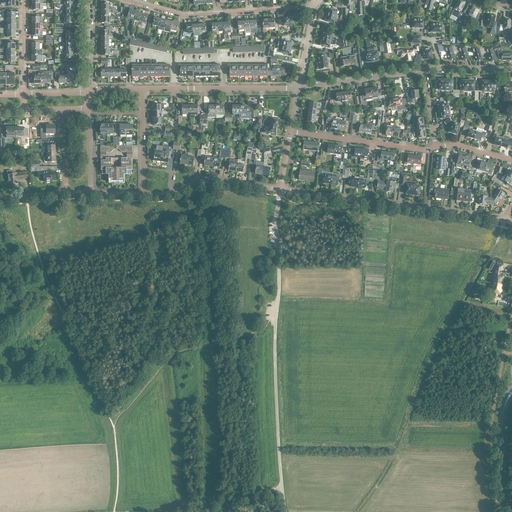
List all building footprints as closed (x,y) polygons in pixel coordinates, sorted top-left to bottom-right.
[(350,10),(353,10),(352,3),(357,2),(356,0),(345,0),(345,5),(350,5),(350,10)] [(429,0),(428,10),(433,12),(434,6),(435,1),(435,0),(438,0),(440,0),(439,0),(429,0)] [(451,15),(454,16),(458,18),(465,3),(458,0),(451,15)] [(463,14),(463,19),(468,19),(468,16),(468,15),(471,17),(471,20),(477,20),(477,18),(479,16),(477,15),(479,10),(472,7),(469,12),(465,10),(463,14)] [(342,15),(339,14),(339,16),(337,15),(337,14),(336,14),(337,10),(329,8),(329,9),(328,10),(328,11),(328,12),(328,15),(342,18),(342,15)] [(128,18),(134,19),(136,12),(136,11),(135,11),(135,10),(132,9),(132,10),(130,10),(128,10),(127,13),(129,14),(128,18)] [(6,18),(15,18),(15,12),(12,12),(12,10),(5,10),(5,12),(4,12),(4,18),(6,18)] [(142,14),(136,12),(134,19),(140,21),(142,14)] [(145,25),(148,15),(142,14),(140,21),(139,25),(141,26),(142,24),(145,25)] [(282,15),(278,15),(278,18),(283,18),(283,26),(292,26),(292,24),(293,23),(293,22),(292,21),(292,20),(292,18),(284,18),(284,15),(282,15)] [(326,21),(334,23),(335,20),(337,21),(341,22),(342,18),(328,15),(327,17),(326,18),(326,20),(326,21)] [(486,27),(490,28),(489,34),(498,35),(499,28),(496,27),(496,23),(493,23),(495,17),(494,16),(493,16),(493,15),(492,15),(491,15),(489,15),(486,27)] [(113,16),(109,16),(101,16),(101,23),(104,23),(104,26),(109,26),(109,23),(111,23),(111,19),(113,19),(113,16)] [(159,26),(161,19),(155,17),(153,24),(159,26)] [(165,28),(167,21),(161,19),(159,26),(158,29),(164,31),(165,28)] [(263,27),(260,27),(260,34),(263,34),(263,30),(266,30),(266,28),(269,28),(268,19),(262,20),(263,27)] [(275,24),(274,19),(268,19),(269,28),(275,28),(275,31),(278,31),(278,24),(275,24)] [(414,28),(416,28),(419,28),(423,28),(423,20),(413,19),(413,23),(412,23),(412,28),(414,28)] [(510,29),(511,20),(510,20),(510,19),(504,19),(503,30),(508,31),(509,35),(511,33),(511,31),(511,29),(510,29)] [(173,22),(167,21),(165,28),(171,30),(173,22)] [(173,22),(171,30),(177,31),(179,23),(173,21),(173,22)] [(191,33),(193,33),(193,25),(190,25),(190,24),(187,24),(187,25),(187,30),(184,29),(183,36),(190,37),(191,33)] [(431,33),(433,33),(433,32),(435,32),(438,33),(438,32),(441,32),(442,24),(432,24),(432,27),(431,27),(431,33)] [(101,30),(101,37),(109,37),(112,37),(116,37),(116,34),(113,34),(111,34),(111,30),(112,30),(112,27),(106,27),(106,30),(101,30)] [(323,39),(333,41),(334,38),(334,35),(332,34),(324,33),(323,34),(323,36),(323,39)] [(511,43),(511,33),(509,35),(508,35),(508,39),(503,40),(503,38),(499,37),(499,45),(509,43),(510,44),(511,43)] [(276,45),(291,48),(291,45),(292,44),(292,43),(292,42),(292,41),(289,41),(289,39),(289,38),(289,36),(282,37),(281,42),(277,42),(276,45)] [(451,45),(449,45),(442,45),(437,44),(439,52),(446,52),(449,60),(455,60),(453,52),(451,45)] [(291,48),(276,45),(275,45),(274,48),(282,50),(281,53),(289,54),(289,53),(290,53),(291,51),(290,50),(291,48)] [(469,61),(467,53),(465,45),(451,45),(453,52),(460,52),(462,60),(469,61)] [(478,46),(465,45),(467,53),(474,53),(476,61),(483,61),(480,53),(478,46)] [(402,50),(396,51),(397,55),(400,54),(400,58),(404,57),(404,56),(405,56),(406,61),(410,60),(410,56),(414,55),(413,52),(419,51),(418,46),(415,46),(415,49),(413,49),(413,50),(402,52),(402,50)] [(478,46),(480,53),(487,53),(490,61),(496,62),(492,46),(478,46)] [(502,60),(511,60),(511,53),(502,53),(502,50),(501,46),(494,47),(495,51),(497,51),(499,57),(502,57),(502,60)] [(378,61),(379,61),(377,52),(374,53),(373,47),(370,47),(372,62),(375,61),(376,62),(377,62),(378,61)] [(355,62),(354,56),(349,56),(348,55),(347,52),(351,52),(350,48),(345,49),(347,64),(351,63),(352,64),(354,64),(355,63),(355,62)] [(101,49),(101,55),(109,55),(109,58),(117,58),(117,55),(112,55),(112,52),(115,52),(116,52),(116,49),(115,49),(113,49),(101,49)] [(432,52),(431,52),(431,49),(423,50),(424,55),(423,56),(422,56),(422,57),(422,58),(422,59),(423,59),(424,59),(424,60),(425,59),(425,60),(428,60),(428,59),(432,58),(432,55),(432,52)] [(326,55),(318,57),(319,65),(317,65),(318,69),(320,69),(320,70),(328,68),(326,55)] [(218,64),(218,66),(210,66),(210,75),(210,76),(215,76),(215,75),(218,75),(218,71),(220,71),(220,64),(218,64)] [(185,76),(185,75),(188,75),(188,66),(181,66),(181,65),(178,65),(178,71),(180,71),(180,76),(185,76)] [(237,75),(237,66),(230,66),(230,65),(228,65),(228,71),(230,71),(230,75),(233,75),(233,76),(237,76),(237,75)] [(267,76),(267,71),(269,71),(269,65),(267,65),(267,66),(260,66),(260,75),(263,75),(263,76),(267,76)] [(193,76),(193,75),(196,75),(196,66),(188,66),(188,75),(188,76),(193,76)] [(273,68),(270,68),(270,75),(284,75),(284,73),(285,73),(285,68),(279,68),(279,66),(273,66),(273,68)] [(47,80),(53,80),(53,71),(40,72),(41,76),(41,84),(47,83),(47,80)] [(59,83),(66,83),(66,75),(59,76),(59,72),(56,72),(56,79),(59,79),(59,83)] [(5,73),(6,85),(14,84),(14,73),(5,73)] [(34,79),(32,79),(32,83),(35,83),(35,84),(41,84),(41,76),(41,74),(38,74),(38,76),(34,76),(34,79)] [(441,90),(441,91),(445,91),(446,79),(445,79),(445,80),(443,80),(443,79),(440,79),(440,80),(439,80),(439,82),(436,82),(436,87),(439,88),(439,90),(441,90)] [(377,91),(377,88),(371,89),(372,98),(378,98),(378,96),(381,96),(380,90),(377,91)] [(362,93),(363,99),(366,98),(366,100),(372,99),(372,98),(371,89),(365,90),(365,93),(362,93)] [(411,96),(407,96),(408,103),(412,102),(412,101),(415,100),(415,99),(419,98),(418,95),(419,95),(418,92),(418,90),(414,91),(413,89),(410,89),(411,91),(411,96)] [(345,100),(352,99),(351,97),(353,96),(352,92),(351,92),(350,92),(344,93),(345,100)] [(337,101),(342,101),(345,100),(344,93),(336,94),(335,94),(335,100),(337,99),(337,101)] [(401,98),(395,99),(396,106),(397,108),(397,110),(407,109),(405,99),(402,100),(401,98)] [(387,101),(384,102),(384,110),(388,109),(388,107),(393,107),(394,114),(395,114),(395,118),(398,118),(397,113),(397,112),(397,110),(397,108),(396,106),(395,99),(389,100),(390,103),(387,103),(387,101)] [(450,111),(449,107),(448,107),(448,104),(445,105),(445,104),(441,105),(442,105),(438,106),(438,108),(438,112),(450,111)] [(190,105),(186,105),(186,106),(182,106),(181,106),(181,111),(182,111),(182,115),(187,115),(187,113),(190,113),(190,105)] [(198,115),(198,111),(199,111),(199,106),(198,106),(193,106),(193,105),(190,105),(190,113),(190,115),(198,115)] [(246,105),(239,105),(239,114),(239,117),(245,117),(245,118),(251,118),(251,117),(254,117),(254,110),(251,110),(251,108),(246,108),(246,105)] [(216,106),(216,114),(216,115),(224,115),(224,110),(223,110),(223,106),(216,106)] [(366,125),(365,132),(371,133),(372,130),(374,130),(374,126),(379,127),(380,122),(381,114),(381,111),(376,110),(377,114),(376,120),(377,120),(376,124),(366,123),(366,125)] [(438,112),(439,116),(440,119),(443,118),(447,118),(450,117),(449,115),(451,114),(450,111),(438,112)] [(338,129),(338,130),(341,130),(341,129),(344,130),(345,122),(345,121),(352,122),(354,113),(350,112),(349,119),(343,118),(342,121),(339,121),(338,129)] [(414,119),(415,119),(416,125),(424,124),(423,118),(420,118),(419,112),(413,113),(414,119)] [(340,118),(336,118),(336,119),(332,119),(332,118),(327,117),(326,124),(332,125),(331,128),(334,128),(334,129),(337,129),(338,129),(339,121),(340,118)] [(161,118),(153,118),(154,125),(154,126),(157,126),(157,125),(164,125),(164,120),(167,120),(167,118),(161,118)] [(261,123),(261,125),(268,126),(268,127),(277,128),(277,127),(278,126),(278,125),(277,124),(277,123),(277,120),(277,119),(276,119),(275,118),(274,119),(273,119),(273,121),(269,120),(269,121),(264,120),(263,124),(261,123)] [(453,123),(451,128),(450,127),(448,133),(453,134),(454,133),(457,134),(458,131),(459,128),(459,127),(462,128),(464,121),(461,120),(460,125),(453,123)] [(466,120),(464,125),(467,126),(465,134),(468,134),(467,137),(474,139),(476,132),(469,130),(470,127),(468,126),(469,121),(466,120)] [(359,128),(359,132),(365,132),(366,125),(357,124),(356,128),(359,128)] [(54,125),(45,125),(46,126),(40,126),(40,132),(43,132),(43,130),(46,130),(46,133),(54,133),(54,125)] [(391,136),(392,136),(393,126),(384,125),(384,130),(386,131),(386,135),(387,135),(387,136),(391,136)] [(10,128),(6,128),(6,135),(10,135),(10,138),(15,138),(15,135),(15,126),(10,126),(10,128)] [(18,126),(15,126),(15,135),(23,135),(23,136),(27,136),(27,129),(23,129),(23,127),(18,127),(18,126)] [(417,132),(415,132),(415,137),(418,136),(418,138),(419,139),(425,138),(425,137),(424,131),(417,132)] [(482,134),(476,132),(474,139),(480,141),(481,138),(484,138),(486,132),(483,131),(482,134)] [(494,134),(492,141),(495,141),(494,145),(500,147),(502,139),(503,137),(496,136),(497,135),(494,134)] [(511,138),(510,138),(509,141),(502,139),(500,147),(507,148),(508,145),(511,146),(511,141),(511,138)] [(48,139),(41,139),(41,143),(46,142),(46,144),(43,144),(44,153),(46,153),(55,153),(55,145),(51,145),(51,144),(49,144),(48,139)] [(318,143),(304,141),(303,149),(317,151),(318,143)] [(161,161),(163,147),(154,146),(153,151),(155,152),(153,160),(157,160),(156,161),(161,161)] [(170,159),(171,147),(163,146),(163,147),(161,161),(165,162),(165,161),(168,162),(168,158),(170,159)] [(341,155),(342,147),(335,146),(334,154),(341,155)] [(353,157),(361,158),(362,149),(355,148),(354,154),(350,153),(349,156),(350,156),(349,159),(352,159),(353,157)] [(213,166),(212,168),(219,169),(221,158),(225,159),(226,158),(225,158),(226,150),(222,149),(221,157),(220,157),(219,158),(214,157),(214,158),(213,166)] [(367,159),(367,160),(372,161),(373,154),(368,153),(369,150),(362,149),(361,158),(360,165),(363,165),(364,158),(367,159)] [(262,175),(269,176),(270,171),(271,171),(271,166),(267,166),(268,155),(271,154),(271,151),(264,153),(264,156),(265,156),(264,159),(262,175)] [(387,160),(388,153),(381,152),(381,155),(378,154),(377,160),(384,161),(384,160),(387,160)] [(44,156),(44,161),(45,162),(55,161),(55,153),(46,153),(41,153),(41,156),(44,156)] [(185,153),(185,156),(181,156),(180,164),(187,165),(188,153),(185,153)] [(415,156),(408,155),(408,159),(406,158),(405,163),(411,164),(410,167),(411,167),(410,171),(413,171),(415,156)] [(420,165),(421,157),(415,156),(413,171),(415,172),(416,164),(420,165)] [(456,165),(456,167),(462,168),(463,165),(465,157),(459,156),(456,165)] [(114,181),(119,181),(119,183),(125,183),(124,173),(127,173),(127,170),(132,170),(132,160),(133,160),(132,157),(127,157),(127,158),(121,158),(121,170),(112,170),(112,158),(106,158),(106,157),(101,157),(101,160),(101,170),(106,170),(106,173),(109,173),(109,183),(114,183),(114,181)] [(213,166),(214,158),(205,157),(204,164),(204,165),(210,166),(210,165),(213,166)] [(445,170),(446,158),(437,157),(436,169),(445,170)] [(465,157),(463,165),(462,168),(468,170),(471,159),(465,157)] [(230,159),(228,170),(233,171),(233,172),(236,172),(236,171),(237,164),(238,160),(230,159)] [(237,164),(236,171),(244,172),(244,171),(245,172),(245,168),(244,167),(245,165),(245,161),(242,161),(242,160),(238,159),(238,160),(237,164)] [(264,159),(261,159),(260,165),(255,164),(255,170),(256,170),(255,174),(262,175),(264,159)] [(472,175),(475,176),(476,172),(481,173),(481,172),(485,173),(487,164),(481,162),(479,168),(478,167),(477,169),(474,168),(472,175)] [(490,179),(493,181),(496,176),(492,174),(493,171),(492,171),(493,165),(487,164),(485,173),(488,174),(488,175),(491,176),(490,179)] [(41,177),(41,176),(43,176),(44,181),(46,181),(46,182),(49,182),(50,181),(54,180),(54,177),(55,177),(54,172),(51,172),(50,170),(46,171),(45,167),(47,167),(47,166),(36,167),(37,171),(38,177),(41,177)] [(324,175),(323,179),(325,179),(324,183),(331,184),(332,176),(332,173),(322,172),(322,169),(319,169),(318,175),(324,175)] [(298,176),(298,177),(299,177),(299,178),(299,180),(303,180),(303,179),(306,179),(306,181),(313,182),(315,172),(300,170),(299,176),(298,176)] [(367,178),(359,177),(358,187),(365,188),(366,181),(372,182),(373,179),(373,174),(374,170),(368,170),(367,178)] [(373,176),(373,179),(378,179),(377,190),(386,191),(387,182),(380,181),(380,178),(376,177),(377,174),(379,174),(379,171),(374,170),(373,174),(373,176)] [(7,174),(9,186),(17,185),(17,179),(27,178),(27,172),(16,173),(7,174)] [(332,173),(332,176),(331,184),(338,185),(339,177),(341,178),(342,174),(332,173)] [(395,181),(398,182),(399,175),(392,174),(388,174),(387,182),(386,191),(392,192),(393,189),(394,189),(394,187),(395,184),(394,183),(395,181)] [(510,185),(511,182),(511,178),(506,175),(504,177),(505,178),(503,181),(507,183),(506,184),(509,186),(510,185)] [(358,187),(359,177),(355,177),(354,179),(352,179),(351,187),(358,187)] [(502,186),(503,183),(495,177),(493,181),(494,181),(502,186)] [(410,185),(407,184),(405,194),(419,196),(420,186),(414,185),(413,184),(411,184),(410,185)] [(448,199),(449,190),(440,188),(440,189),(436,189),(435,198),(448,199)] [(456,201),(463,202),(465,190),(458,189),(456,201)] [(492,198),(491,204),(496,205),(499,199),(501,200),(501,198),(502,199),(503,198),(504,196),(504,195),(504,194),(498,189),(494,196),(492,199),(492,198)] [(471,191),(465,190),(463,202),(470,202),(471,191)] [(491,204),(492,198),(487,198),(488,197),(480,196),(480,199),(479,199),(479,200),(478,203),(486,205),(487,204),(491,204)] [(501,271),(502,265),(497,264),(495,275),(494,274),(493,279),(492,279),(492,282),(493,282),(492,283),(502,285),(503,276),(500,276),(501,275),(500,275),(501,271)] [(501,289),(502,285),(492,283),(492,284),(491,284),(491,287),(492,287),(491,291),(492,291),(491,296),(489,301),(495,303),(497,293),(500,293),(501,292),(502,290),(501,289)]
